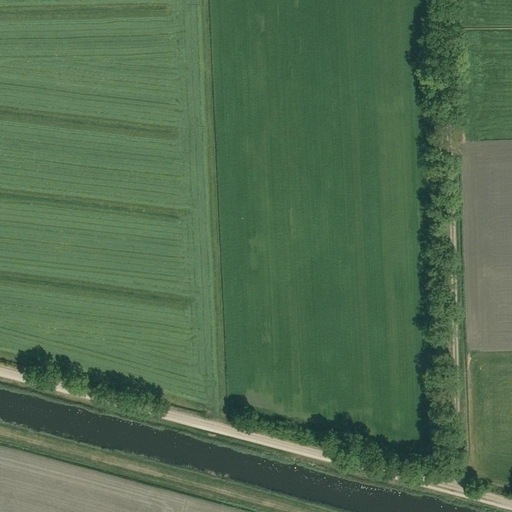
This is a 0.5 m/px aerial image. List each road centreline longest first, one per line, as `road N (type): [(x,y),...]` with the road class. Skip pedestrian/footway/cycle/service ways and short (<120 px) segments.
road 1 (track): [(511,502),(0,369)]
road 2 (track): [(448,0),(458,490)]
